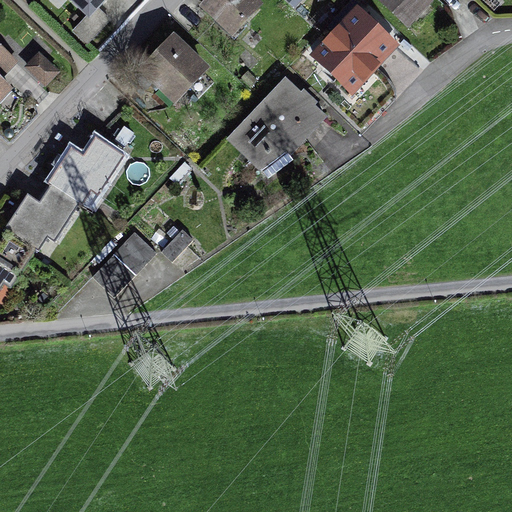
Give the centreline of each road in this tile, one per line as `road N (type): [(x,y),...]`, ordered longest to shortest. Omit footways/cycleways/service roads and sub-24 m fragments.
road 1 (residential): [(511,277),(0,337)]
road 2 (residential): [(166,0),(0,176)]
road 3 (residential): [(511,29),(447,65),(371,138)]
